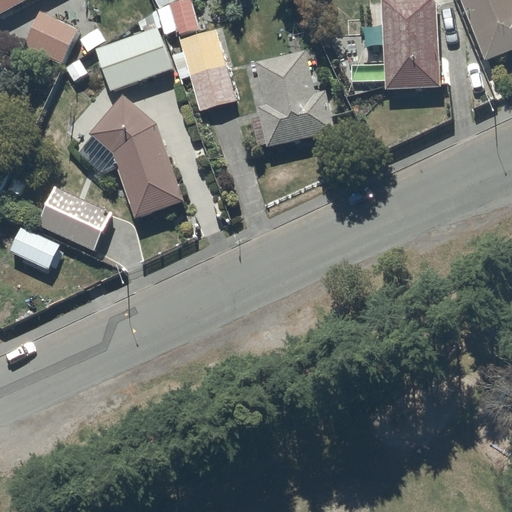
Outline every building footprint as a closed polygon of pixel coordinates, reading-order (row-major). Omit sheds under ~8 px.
[(0,0),(0,21),(39,0),(0,0)] [(153,0),(154,3),(157,1),(162,11),(186,0),(153,0)] [(511,0),(460,0),(487,67),(511,57),(511,0)] [(384,3),(388,96),(443,93),(439,1),(384,3)] [(159,14),(167,39),(179,35),(181,41),(202,35),(192,4),(159,14)] [(42,17),(25,53),(62,71),(80,36),(42,17)] [(99,54),(113,97),(175,77),(160,34),(99,54)] [(204,116),(239,105),(217,34),(182,44),(204,116)] [(269,149),(270,153),(339,137),(328,93),(317,95),(308,56),(258,67),(268,110),(260,112),(262,121),(254,123),(261,151),(269,149)] [(0,106),(18,90),(0,70),(0,106)] [(119,172),(138,225),(187,209),(161,130),(126,100),(91,141),(94,144),(81,160),(105,180),(119,172)] [(0,173),(0,207),(13,180),(0,173)] [(58,191),(39,231),(95,257),(114,217),(58,191)] [(24,232),(12,257),(51,275),(62,250),(24,232)]
